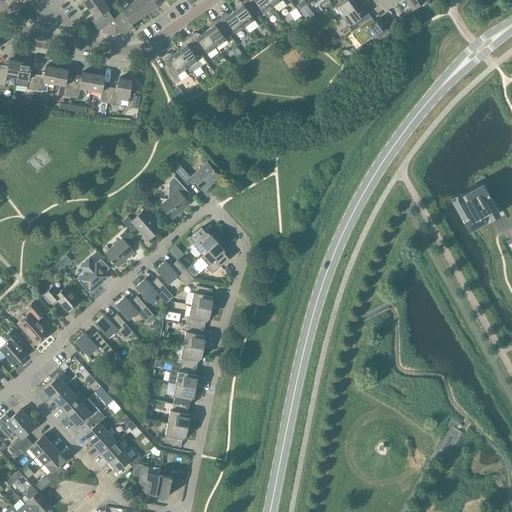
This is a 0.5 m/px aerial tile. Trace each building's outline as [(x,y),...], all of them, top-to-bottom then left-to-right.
[(102,0),(84,0),(83,1),(89,10),(103,0),(102,0)] [(89,10),(95,18),(95,19),(107,10),(108,10),(109,9),(103,0),(89,10)] [(148,12),(139,0),(135,0),(129,4),(139,18),(148,12)] [(139,0),(148,12),(157,6),(152,0),(139,0)] [(254,11),(246,0),(244,0),(241,3),(240,1),(238,2),(237,6),(239,8),(233,11),(245,27),(254,20),(250,15),(254,11)] [(273,7),(267,0),(246,0),(254,11),(259,8),(265,16),(268,17),(269,17),(273,14),(273,13),(273,10),(272,8),(273,7)] [(342,17),(357,6),(354,1),(354,0),(340,0),(342,3),(335,8),(342,17)] [(405,0),(412,10),(426,0),(405,0)] [(139,18),(129,4),(120,11),(122,13),(131,25),(131,24),(139,18)] [(286,4),(278,11),(282,16),(290,9),(286,4)] [(302,13),(311,8),(309,4),(300,9),(302,13)] [(342,17),(352,31),(371,17),(366,11),(363,10),(361,11),(357,6),(342,17)] [(95,19),(95,18),(91,21),(98,30),(102,28),(106,34),(116,35),(121,31),(124,35),(134,28),(131,24),(131,25),(122,13),(113,19),(108,10),(107,10),(95,19)] [(245,27),(233,11),(228,15),(227,13),(223,13),(221,14),(222,16),(218,19),(226,31),(231,28),(235,34),(245,27)] [(294,21),(301,16),(298,13),(292,17),(294,21)] [(371,17),(352,31),(362,46),(390,25),(388,23),(385,23),(383,24),(379,19),(374,22),(371,17)] [(222,35),(226,31),(218,19),(213,23),(212,21),(210,23),(209,26),(211,28),(205,32),(216,47),(226,40),(222,35)] [(249,32),(253,37),(263,30),(259,24),(249,32)] [(216,47),(205,32),(200,35),(199,33),(195,33),(189,38),(198,51),(203,48),(207,54),(216,47)] [(202,57),(198,51),(189,38),(182,43),(181,46),(182,48),(177,52),(188,67),(192,73),(202,66),(198,61),(202,57)] [(223,54),(233,48),(231,45),(221,51),(223,54)] [(188,67),(177,52),(172,55),(171,54),(167,53),(160,58),(174,77),(188,67)] [(7,77),(17,78),(20,62),(9,60),(8,67),(6,66),(5,70),(0,68),(0,85),(5,86),(7,77)] [(17,78),(16,86),(27,88),(26,90),(34,91),(37,75),(31,74),(32,71),(30,70),(31,64),(20,62),(17,78)] [(54,84),(57,68),(46,66),(45,73),(43,72),(42,76),(37,75),(34,91),(41,92),(42,91),(46,91),(48,83),(54,84)] [(59,95),(71,97),(73,81),(68,80),(69,77),(67,76),(68,70),(57,68),(54,84),(60,85),(59,95)] [(73,81),(71,97),(78,98),(80,89),(91,90),(93,74),(82,72),(81,79),(79,78),(79,82),(73,81)] [(104,76),(93,74),(91,90),(101,92),(100,102),(107,103),(110,87),(105,86),(105,83),(103,82),(104,76)] [(115,88),(110,87),(107,103),(119,105),(120,100),(128,102),(129,97),(131,80),(119,78),(118,85),(116,85),(115,88)] [(188,99),(184,87),(177,90),(182,102),(188,99)] [(218,176),(207,163),(191,177),(178,163),(172,168),(188,186),(193,181),(203,191),(209,186),(208,185),(218,176)] [(185,198),(190,194),(174,177),(169,181),(168,199),(161,206),(172,219),(189,203),(185,198)] [(482,183),(451,200),(468,231),(499,214),(482,183)] [(205,196),(201,199),(209,206),(212,203),(205,196)] [(138,229),(148,240),(161,229),(144,210),(132,221),(128,216),(121,222),(132,234),(138,229)] [(193,245),(202,255),(217,241),(212,237),(207,233),(206,234),(201,228),(189,238),(194,244),(193,245)] [(113,263),(117,268),(135,252),(130,248),(135,243),(125,231),(120,236),(122,239),(105,254),(111,260),(110,261),(112,263),(113,263)] [(217,241),(202,255),(210,264),(206,267),(212,273),(229,259),(223,253),(225,252),(220,247),(217,241)] [(78,264),(92,257),(88,249),(74,256),(78,264)] [(66,255),(58,262),(62,267),(71,260),(66,255)] [(78,280),(90,292),(108,276),(104,273),(109,269),(101,260),(94,265),(89,259),(81,266),(86,273),(78,280)] [(169,267),(165,261),(156,269),(168,283),(177,276),(186,286),(194,279),(177,260),(169,267)] [(149,285),(144,279),(135,287),(148,301),(157,294),(165,304),(173,297),(157,278),(149,285)] [(68,312),(79,301),(66,287),(60,291),(57,291),(53,286),(43,295),(52,304),(57,299),(68,312)] [(191,305),(211,309),(211,303),(212,296),(207,295),(209,288),(196,286),(195,293),(193,293),(191,305)] [(129,303),(124,297),(115,305),(128,319),(136,312),(145,322),(153,315),(137,296),(129,303)] [(44,314),(33,302),(26,308),(30,313),(17,324),(36,345),(49,334),(37,320),(44,314)] [(208,315),(211,309),(191,305),(188,318),(186,317),(185,325),(188,325),(201,328),(202,321),(207,322),(208,315)] [(180,314),(166,312),(165,320),(179,322),(180,314)] [(109,321),(104,315),(95,323),(108,337),(116,330),(125,340),(133,333),(116,314),(109,321)] [(186,332),(183,345),(203,348),(203,342),(204,335),(199,335),(201,328),(188,325),(187,332),(186,332)] [(7,342),(0,347),(0,349),(14,365),(26,354),(22,350),(28,346),(13,329),(3,338),(7,342)] [(105,358),(113,351),(96,332),(89,339),(84,333),(75,341),(87,355),(96,348),(105,358)] [(203,348),(183,345),(181,357),(182,358),(181,364),(193,367),(194,360),(199,361),(200,354),(203,348)] [(193,367),(181,364),(172,363),(168,382),(175,384),(195,388),(195,381),(196,375),(192,374),(193,367)] [(59,366),(50,375),(54,380),(44,389),(52,398),(66,386),(58,377),(64,372),(59,366)] [(195,388),(175,384),(173,396),(174,397),(173,404),(185,406),(187,399),(191,400),(193,394),(195,388)] [(70,390),(66,386),(52,398),(60,407),(78,391),(74,386),(70,390)] [(68,416),(82,404),(86,400),(78,391),(60,407),(68,416)] [(98,408),(108,403),(103,393),(93,398),(98,408)] [(86,400),(82,404),(68,416),(76,425),(86,416),(91,421),(100,412),(88,398),(86,400)] [(185,406),(173,404),(172,411),(170,410),(168,423),(187,427),(187,420),(189,414),(184,413),(185,406)] [(0,427),(8,436),(14,430),(28,418),(20,410),(10,419),(6,414),(0,419),(0,427)] [(93,444),(107,432),(99,423),(105,418),(100,412),(91,421),(95,426),(85,435),(93,444)] [(19,449),(29,440),(25,435),(35,426),(28,418),(14,430),(21,438),(9,449),(13,454),(19,449)] [(187,427),(168,423),(164,443),(178,446),(179,439),(184,439),(185,433),(187,427)] [(117,429),(120,435),(128,431),(125,425),(117,429)] [(93,444),(101,453),(119,437),(115,433),(111,437),(107,432),(93,444)] [(19,449),(23,453),(29,448),(37,456),(50,444),(43,435),(33,445),(29,440),(19,449)] [(119,437),(101,453),(109,462),(123,450),(118,445),(122,441),(119,437)] [(50,444),(37,456),(44,464),(58,452),(50,444)] [(123,450),(109,462),(117,471),(127,462),(132,467),(141,458),(136,453),(135,454),(131,451),(127,454),(123,450)] [(36,485),(40,490),(59,474),(55,469),(65,460),(58,452),(44,464),(51,472),(36,485)] [(159,475),(161,469),(139,465),(134,469),(132,475),(140,476),(138,484),(144,485),(143,492),(155,495),(159,475)] [(171,477),(159,475),(155,495),(167,497),(169,490),(175,491),(178,473),(172,471),(171,477)] [(28,500),(25,504),(32,511),(43,511),(45,510),(36,500),(41,496),(33,487),(24,495),(28,500)]
